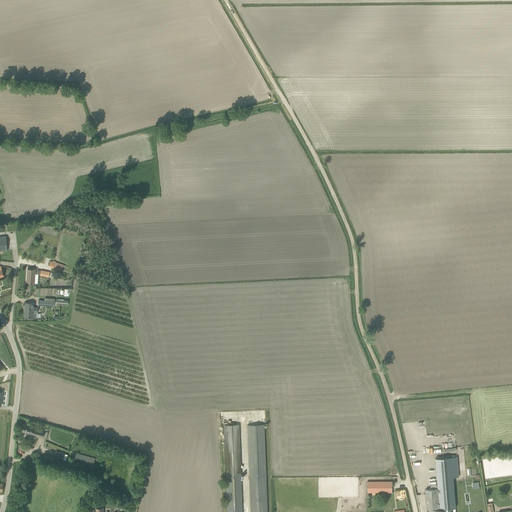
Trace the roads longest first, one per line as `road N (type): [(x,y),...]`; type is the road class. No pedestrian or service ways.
road 1 (track): [(225,0),(346,224),(361,328),(389,399),(415,511)]
road 2 (unclassified): [(0,511),(19,370),(0,314)]
